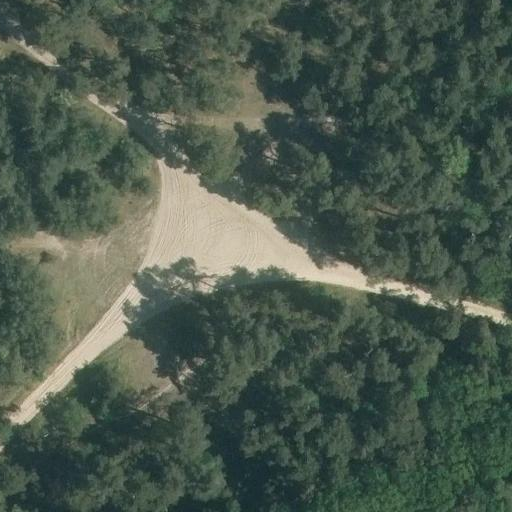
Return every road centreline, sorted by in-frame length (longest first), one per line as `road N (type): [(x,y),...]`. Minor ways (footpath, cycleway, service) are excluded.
road 1 (track): [(434,300),(302,274),(205,289),(86,349),(0,432)]
road 2 (track): [(349,279),(210,194),(145,128),(79,90),(0,17)]
road 3 (track): [(135,122),(361,121),(460,79),(511,73)]
road 4 (track): [(0,243),(118,249),(210,194)]
road 5 (track): [(50,243),(0,35)]
